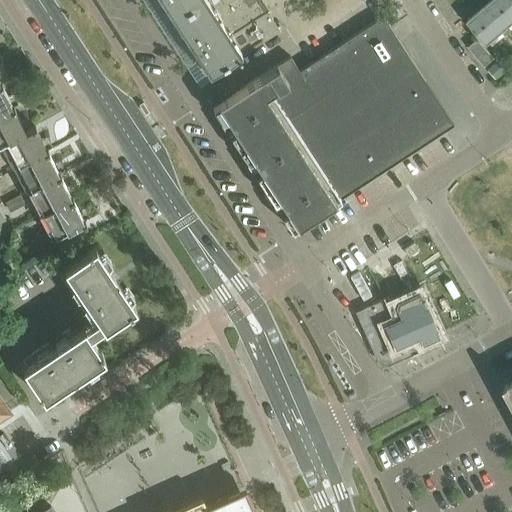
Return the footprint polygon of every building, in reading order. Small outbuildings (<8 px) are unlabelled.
[(163,0),(173,15),(196,0),(163,0)] [(196,0),(173,15),(209,71),(229,57),(232,62),(281,30),(267,9),(264,11),(257,0),(196,0)] [(511,0),(489,0),(487,3),(506,26),(511,21),(511,0)] [(509,30),(506,26),(487,3),(468,19),(483,36),(486,40),(488,42),(501,31),(505,34),(509,30)] [(290,56),(213,107),(222,121),(227,118),(236,131),(230,134),(248,162),(254,158),(262,171),(257,174),(274,202),(280,199),(288,211),(283,215),(292,229),(367,181),(373,177),(454,124),(383,16),(300,70),(290,56)] [(483,43),(486,40),(483,36),(479,39),(478,37),(467,46),(485,66),(495,58),(483,43)] [(1,82),(0,82),(0,113),(14,106),(1,82)] [(0,143),(6,141),(26,130),(14,106),(0,113),(0,143)] [(48,149),(35,125),(26,130),(6,141),(18,164),(48,149)] [(48,149),(18,164),(31,188),(60,173),(48,149)] [(31,188),(43,212),(73,197),(60,173),(31,188)] [(23,204),(19,196),(6,203),(10,211),(23,204)] [(85,221),(73,197),(43,212),(55,236),(85,221)] [(66,281),(79,301),(115,277),(95,247),(64,267),(71,278),(66,281)] [(70,328),(50,342),(74,378),(105,358),(89,335),(103,326),(104,328),(136,308),(115,277),(79,301),(93,322),(84,327),(74,334),(70,328)] [(390,297),(364,309),(366,313),(362,315),(380,354),(389,350),(394,363),(428,348),(425,342),(439,335),(435,328),(436,327),(427,306),(426,306),(420,293),(400,302),(398,306),(400,311),(397,313),(390,297)] [(44,399),(74,378),(50,342),(30,355),(34,361),(23,368),(44,399)] [(511,373),(493,383),(511,418),(511,373)] [(0,395),(0,417),(10,411),(0,395)] [(256,511),(249,495),(238,500),(236,496),(234,491),(206,504),(202,496),(167,511),(256,511)]
